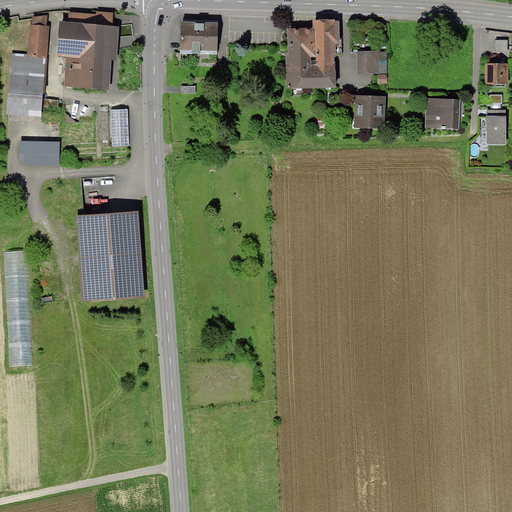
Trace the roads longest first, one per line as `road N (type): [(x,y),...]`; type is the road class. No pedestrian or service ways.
road 1 (secondary): [(181,511),(156,158),(154,19),(162,1)]
road 2 (secondary): [(511,16),(219,0)]
road 3 (track): [(176,464),(0,500)]
